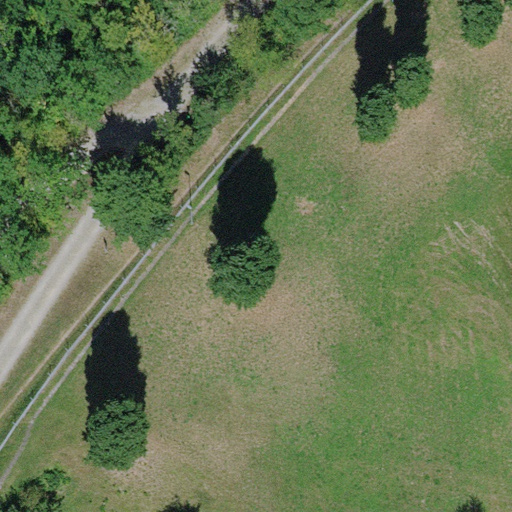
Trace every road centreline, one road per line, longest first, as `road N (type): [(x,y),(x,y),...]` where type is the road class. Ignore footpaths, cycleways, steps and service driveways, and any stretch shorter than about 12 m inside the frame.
road 1 (track): [(163,109),(0,368)]
road 2 (track): [(163,109),(259,0)]
